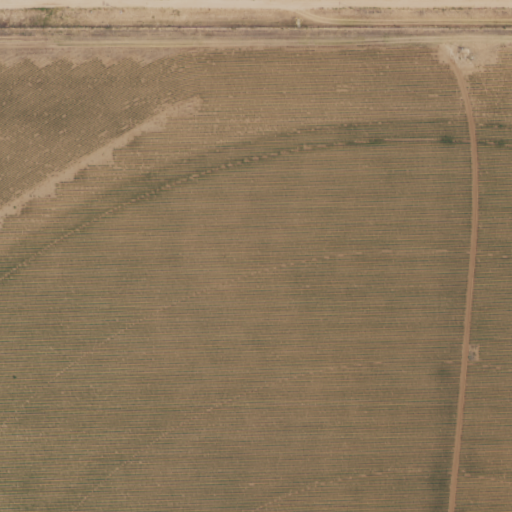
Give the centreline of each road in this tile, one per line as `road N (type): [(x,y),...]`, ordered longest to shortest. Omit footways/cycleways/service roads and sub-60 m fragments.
road 1 (residential): [(0,43),(511,36)]
road 2 (residential): [(511,4),(0,4)]
